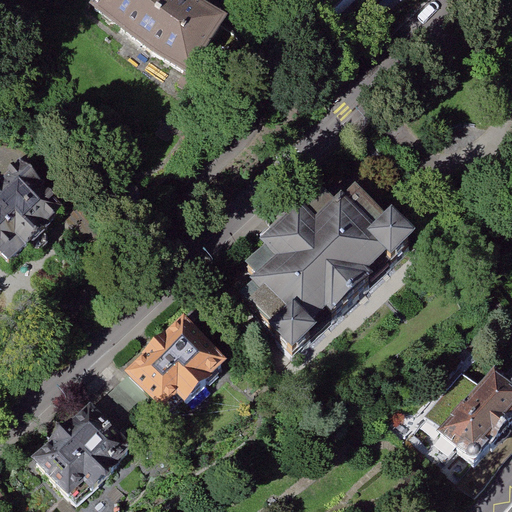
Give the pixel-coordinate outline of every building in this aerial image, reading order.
[(97,0),(87,16),(182,81),(220,24),(183,0),(97,0)] [(309,0),(335,28),(365,0),(309,0)] [(24,173),(0,194),(0,271),(6,279),(69,221),(24,173)] [(237,317),(288,372),(412,258),(366,208),(355,217),(339,200),(253,279),(264,292),(237,317)] [(193,333),(128,390),(166,433),(231,376),(193,333)] [(468,389),(456,379),(404,435),(458,484),(511,424),(511,392),(486,369),(468,389)] [(82,406),(16,461),(54,506),(120,451),(82,406)]
